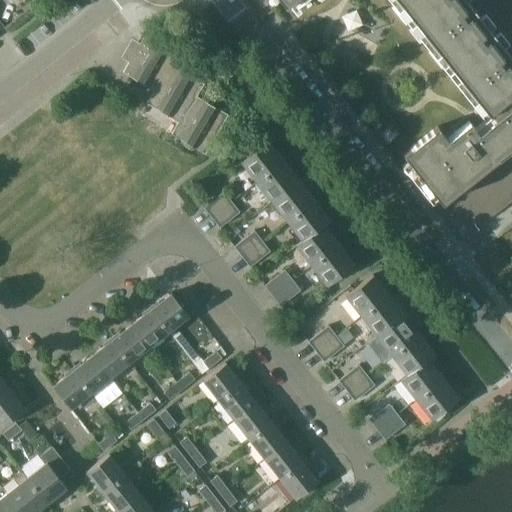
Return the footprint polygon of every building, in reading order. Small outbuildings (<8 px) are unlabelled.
[(279,0),(285,6),(293,0),(382,0),(445,78),(475,116),(469,122),(447,139),(437,126),(403,154),(442,203),(483,170),(511,147),(511,57),(466,0),(279,0)] [(179,52),(145,32),(134,51),(130,48),(125,57),(129,59),(122,72),(154,90),(146,103),(178,121),(171,134),(205,153),(228,114),(196,96),(204,83),(172,64),(179,52)] [(399,134),(391,125),(380,134),(387,143),(399,134)] [(269,141),(240,163),(256,183),(284,161),(269,141)] [(300,180),(284,161),(256,183),(271,202),(300,180)] [(315,200),(300,180),(271,202),(286,222),(315,200)] [(211,218),(232,201),(224,191),(203,207),(211,218)] [(323,225),(330,219),(315,200),(286,222),(301,240),(295,245),(295,246),(323,225)] [(211,218),(219,228),(240,212),(232,201),(211,218)] [(338,244),(323,225),(295,246),(311,266),(338,244)] [(241,257),(262,241),(254,230),(233,246),(241,257)] [(241,257),(249,267),(270,251),(262,241),(241,257)] [(354,264),(338,244),(311,266),(326,286),(354,264)] [(272,296),(293,280),(285,270),(264,285),(272,296)] [(373,275),(345,297),(361,317),(389,295),(373,275)] [(272,296),(280,306),(301,290),(293,280),(272,296)] [(149,307),(169,332),(189,316),(171,293),(155,306),(153,303),(149,307)] [(376,336),(404,314),(389,295),(361,317),(376,336)] [(147,312),(131,324),(149,347),(169,332),(149,307),(145,309),(147,312)] [(419,334),(404,314),(376,336),(391,356),(419,334)] [(131,324),(116,336),(114,334),(110,337),(130,363),(149,347),(131,324)] [(315,352),(336,335),(328,325),(307,341),(315,352)] [(434,353),(419,334),(391,356),(406,375),(399,379),(400,380),(428,359),(434,353)] [(315,352),(324,362),(344,346),(336,335),(315,352)] [(108,342),(92,355),(110,378),(130,363),(110,337),(106,340),(108,342)] [(203,360),(209,368),(221,358),(216,350),(203,360)] [(92,355),(77,367),(75,365),(71,368),(91,393),(110,378),(92,355)] [(200,357),(193,363),(201,373),(209,368),(203,360),(200,357)] [(443,378),(428,359),(400,380),(415,399),(443,378)] [(238,379),(225,362),(202,380),(218,400),(243,381),(240,377),(238,379)] [(346,391),(367,375),(358,364),(338,380),(346,391)] [(69,373),(53,386),(71,409),(91,393),(71,368),(67,371),(69,373)] [(176,382),(182,389),(195,379),(189,371),(176,382)] [(346,391),(354,401),(375,385),(367,375),(346,391)] [(0,395),(9,388),(10,388),(7,384),(6,385),(0,376),(0,395)] [(458,398),(443,378),(415,399),(431,419),(458,398)] [(256,402),(244,386),(246,385),(243,381),(218,400),(233,420),(256,402)] [(169,399),(182,389),(176,382),(163,392),(169,399)] [(10,388),(9,388),(0,395),(0,428),(25,409),(12,392),(13,392),(10,388)] [(150,402),(137,412),(143,420),(156,409),(150,402)] [(269,418),(256,402),(233,420),(248,439),(274,419),(271,416),(269,418)] [(376,429),(397,413),(389,403),(368,419),(376,429)] [(176,423),(165,409),(158,415),(168,429),(176,423)] [(143,420),(137,412),(124,422),(130,430),(143,420)] [(376,429),(385,440),(405,424),(397,413),(376,429)] [(153,418),(146,424),(157,438),(164,432),(153,418)] [(287,441),(275,425),(277,424),(274,419),(248,439),(264,459),(287,441)] [(16,422),(2,433),(8,441),(22,430),(16,422)] [(111,433),(97,444),(103,451),(117,440),(111,433)] [(189,454),(196,448),(186,436),(179,442),(189,454)] [(299,457),(287,441),(264,459),(279,478),(304,458),(302,455),(299,457)] [(177,464),(185,458),(175,445),(167,451),(177,464)] [(70,469),(52,446),(40,456),(45,462),(26,477),(46,503),(47,504),(51,501),(50,500),(67,487),(59,478),(70,469)] [(207,461),(196,448),(189,454),(199,468),(207,461)] [(110,453),(86,471),(99,488),(97,490),(100,493),(125,473),(110,453)] [(195,471),(185,458),(177,464),(187,477),(195,471)] [(295,498),(318,480),(305,464),(308,462),(304,458),(279,478),(295,498)] [(103,497),(105,495),(117,511),(141,492),(125,473),(100,493),(103,497)] [(219,493),(227,487),(217,475),(209,481),(219,493)] [(47,504),(46,503),(26,477),(6,492),(21,511),(34,511),(43,506),(43,507),(47,504)] [(208,503),(216,497),(205,484),(198,490),(208,503)] [(237,501),(227,487),(219,493),(229,507),(237,501)] [(21,511),(6,492),(0,496),(0,511),(21,511)] [(141,492),(117,511),(118,511),(155,511),(156,511),(141,492)] [(222,511),(225,510),(216,497),(208,503),(214,511),(222,511)]
